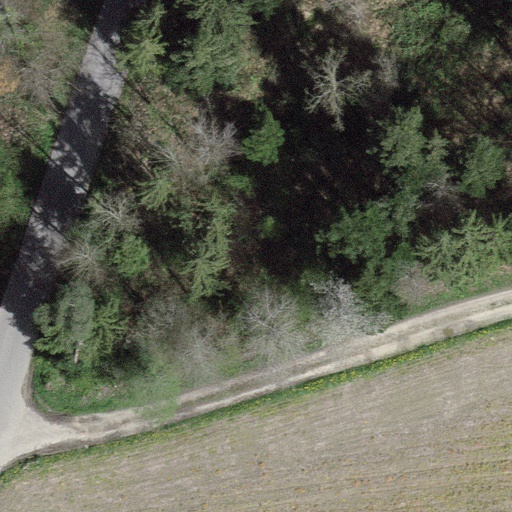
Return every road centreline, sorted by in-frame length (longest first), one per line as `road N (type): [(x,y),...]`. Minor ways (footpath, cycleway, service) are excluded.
road 1 (track): [(511,317),(0,468)]
road 2 (unclassified): [(124,0),(0,362)]
